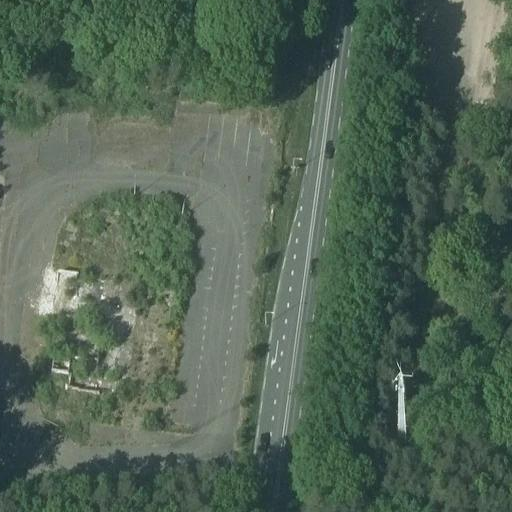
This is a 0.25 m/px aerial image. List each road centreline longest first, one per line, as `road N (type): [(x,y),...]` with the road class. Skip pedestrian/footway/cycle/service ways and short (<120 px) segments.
road 1 (primary): [(272,511),(340,0)]
road 2 (track): [(456,149),(421,427)]
